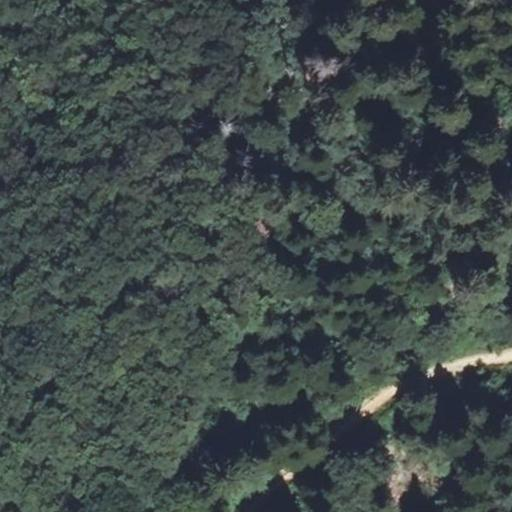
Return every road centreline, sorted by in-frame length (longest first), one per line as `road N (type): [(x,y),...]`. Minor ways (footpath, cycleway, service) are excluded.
road 1 (track): [(139,511),(205,410),(239,396),(328,408),(376,402)]
road 2 (track): [(376,402),(244,511)]
road 3 (track): [(376,402),(412,379),(511,352)]
